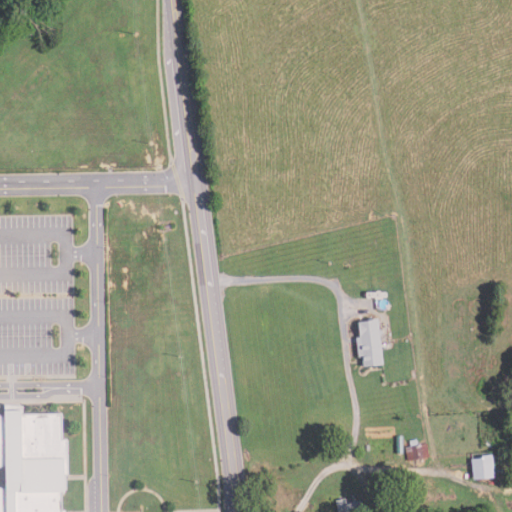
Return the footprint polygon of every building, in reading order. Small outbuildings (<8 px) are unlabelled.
[(376,319),(381,365),(361,367),(360,357),(356,358),(354,338),(357,338),(355,323),(365,322),(365,320),(376,319)] [(0,511),(0,412),(17,411),(17,416),(59,415),(60,440),(64,440),(65,475),(60,476),(58,511),(0,511)] [(395,437),(403,437),(402,454),(395,454),(395,437)] [(407,461),(404,448),(426,444),(429,457),(407,461)] [(471,481),(469,455),(491,453),(493,479),(471,481)] [(336,511),(334,501),(345,499),(346,505),(360,502),(361,510),(353,511),(336,511)]
